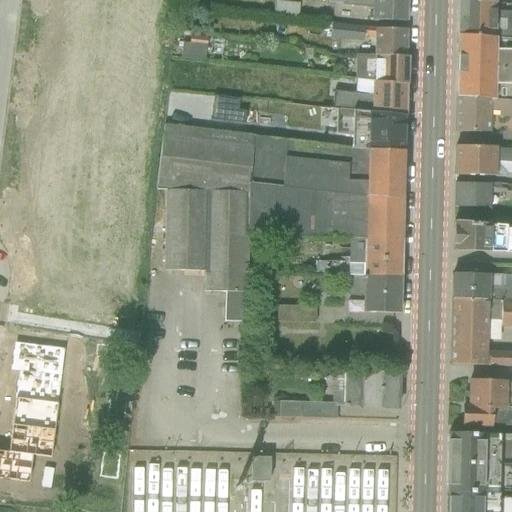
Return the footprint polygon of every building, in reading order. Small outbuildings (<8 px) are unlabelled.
[(362,0),(362,30),(398,31),(399,0),(362,0)] [(281,14),(282,1),(259,1),(259,13),(281,14)] [(452,39),(487,39),(487,3),(452,3),(452,39)] [(346,40),(345,30),(342,30),(341,12),(323,13),(323,27),(315,27),(316,41),(346,40)] [(362,30),(361,58),(398,59),(398,31),(362,30)] [(452,69),(487,69),(487,39),(452,39),(452,69)] [(341,52),(340,91),(357,91),(358,53),(341,52)] [(360,87),(397,88),(398,59),(361,58),(360,87)] [(452,69),(452,102),(487,102),(487,69),(452,69)] [(342,90),(293,86),(291,116),(340,120),(342,90)] [(360,87),(359,117),(396,118),(397,88),(360,87)] [(452,136),(488,136),(487,102),(452,102),(452,136)] [(359,153),(395,154),(396,118),(359,117),(359,153)] [(356,239),(393,240),(394,202),(357,201),(359,153),(164,126),(154,195),(163,195),(161,274),(202,275),(201,294),(221,296),(221,324),(241,324),(243,239),(356,239)] [(449,178),(491,179),(492,150),(449,149),(449,178)] [(359,153),(357,201),(394,202),(395,154),(359,153)] [(449,186),(448,224),(487,225),(488,187),(449,186)] [(490,202),(511,203),(511,189),(492,188),(490,202)] [(448,254),(486,255),(487,225),(448,224),(448,254)] [(356,239),(355,279),(392,280),(393,240),(356,239)] [(447,277),(447,302),(484,303),(484,277),(447,277)] [(343,307),(345,279),(334,278),(332,306),(343,307)] [(354,315),(391,316),(392,280),(355,279),(354,315)] [(486,325),(511,326),(511,298),(488,297),(486,325)] [(447,368),(483,369),(484,303),(447,302),(447,368)] [(261,305),(262,323),(299,322),(299,304),(261,305)] [(59,378),(63,350),(15,344),(14,352),(10,352),(8,372),(18,373),(59,378)] [(15,399),(56,404),(59,378),(18,373),(17,382),(14,382),(12,399),(15,399)] [(336,407),(389,410),(391,376),(337,373),(336,407)] [(506,432),(508,383),(462,381),(460,431),(506,432)] [(53,432),(56,404),(15,399),(14,409),(11,409),(9,426),(12,427),(53,432)] [(262,423),(320,424),(321,402),(263,401),(262,423)] [(49,458),(53,432),(12,427),(10,436),(8,436),(6,453),(31,456),(49,458)] [(445,437),(443,497),(480,498),(481,438),(445,437)] [(0,480),(27,485),(31,456),(6,453),(0,452),(0,480)] [(442,511),(479,511),(480,498),(443,497),(442,511)]
